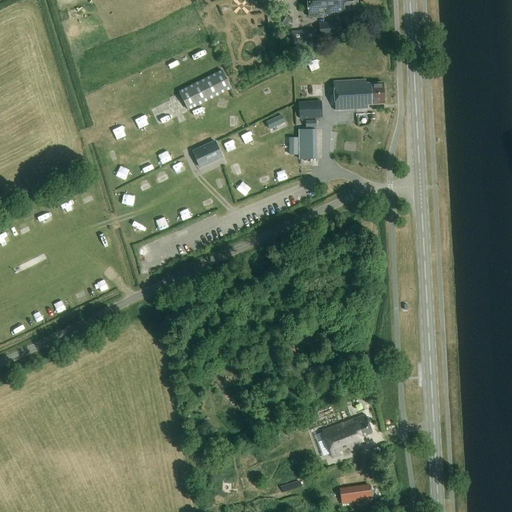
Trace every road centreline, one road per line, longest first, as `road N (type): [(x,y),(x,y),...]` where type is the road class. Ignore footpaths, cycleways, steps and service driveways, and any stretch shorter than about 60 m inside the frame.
road 1 (unclassified): [(421,186),(352,198),(0,362)]
road 2 (secondary): [(438,511),(421,186)]
road 3 (secondary): [(421,186),(410,0)]
